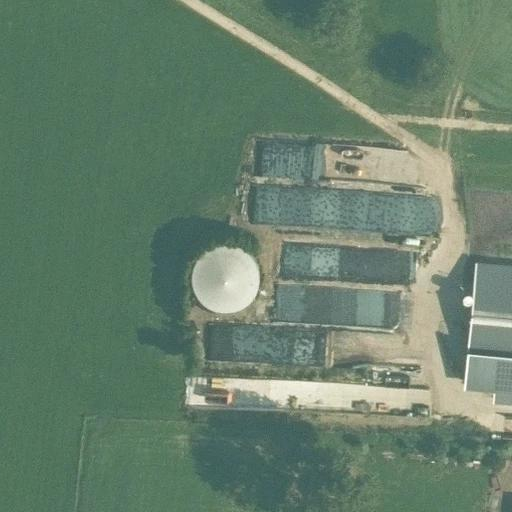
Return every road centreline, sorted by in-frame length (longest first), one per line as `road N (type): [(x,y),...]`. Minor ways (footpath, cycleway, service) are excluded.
road 1 (track): [(231,0),(372,83),(451,113)]
road 2 (track): [(418,162),(451,113),(511,119)]
